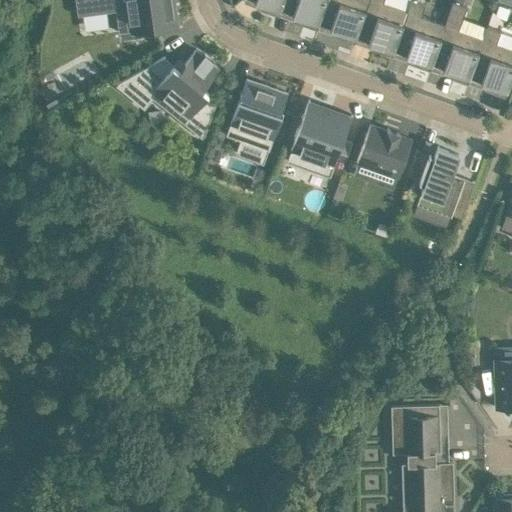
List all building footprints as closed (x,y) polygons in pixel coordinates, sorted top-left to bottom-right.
[(118,32),(177,24),(174,0),(75,0),(77,14),(115,9),(118,32)] [(278,16),(284,0),(252,0),(260,3),(258,8),(278,16)] [(316,29),(326,0),(284,0),(278,16),(279,16),(281,10),(298,16),(296,22),(316,29)] [(354,43),(369,0),(326,0),(316,29),(317,29),(319,24),(335,30),(333,35),(354,43)] [(391,56),(411,0),(410,0),(407,11),(383,2),(384,0),(369,0),(354,43),(356,37),(373,43),(371,49),(391,56)] [(411,0),(391,56),(392,56),(394,51),(411,57),(409,62),(429,70),(453,2),(452,2),(444,24),(421,16),(425,5),(411,0)] [(446,76),(467,83),(487,27),(486,27),(482,38),(458,29),(467,7),(453,2),(429,70),(430,70),(432,64),(448,70),(446,76)] [(511,17),(511,6),(502,3),(499,13),(511,17)] [(511,48),(496,43),(500,32),(487,27),(467,83),(469,78),(486,84),(484,90),(505,97),(511,77),(511,48)] [(511,44),(511,32),(502,29),(498,40),(511,44)] [(195,49),(179,70),(164,58),(165,57),(164,56),(117,83),(118,84),(119,83),(144,104),(152,93),(203,134),(203,136),(204,136),(215,104),(214,104),(213,106),(204,98),(208,93),(202,89),(219,68),(195,49)] [(226,135),(268,150),(269,151),(282,115),(280,114),(287,93),(246,78),(226,135)] [(456,96),(456,107),(481,107),(481,96),(456,96)] [(350,116),(331,109),(309,101),(310,100),(308,99),(298,128),(297,128),(294,136),(295,137),(290,150),(292,150),(292,149),(312,156),(308,167),(330,175),(352,115),(351,114),(350,116)] [(356,162),(358,163),(398,177),(410,144),(397,139),(399,133),(387,129),(386,130),(370,124),(356,162)] [(474,182),(464,178),(452,173),(458,154),(438,147),(439,146),(437,146),(433,157),(430,156),(430,155),(429,154),(419,183),(420,184),(420,182),(424,183),(417,203),(450,215),(451,214),(461,218),(473,183),(474,183),(474,182)] [(501,227),(511,231),(511,201),(501,227)] [(511,358),(494,359),(496,407),(511,406),(511,358)] [(402,511),(453,511),(452,461),(435,462),(435,452),(440,452),(439,404),(391,405),(392,453),(407,453),(407,463),(401,463),(402,511)] [(511,511),(511,494),(503,494),(500,497),(494,497),(494,511),(511,511)]
